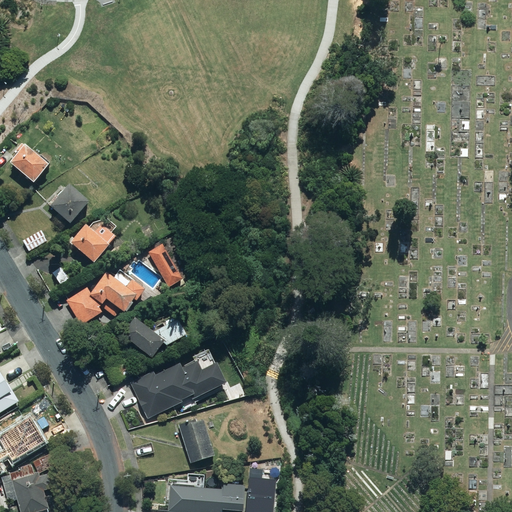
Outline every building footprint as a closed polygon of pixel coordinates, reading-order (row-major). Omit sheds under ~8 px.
[(57,163),(33,143),(31,146),(28,143),(20,151),(24,154),(16,163),(23,169),(25,168),(41,182),(57,163)] [(96,198),(76,180),(56,202),(76,220),(96,198)] [(101,229),(93,221),(77,240),(101,261),(117,242),(115,240),(120,234),(107,222),(101,229)] [(45,229),(26,240),(31,250),(51,240),(45,229)] [(92,287),(69,299),(86,324),(109,308),(118,316),(125,307),(131,311),(140,300),(139,299),(143,294),(145,295),(151,287),(138,276),(131,284),(116,271),(98,293),(92,287)] [(161,329),(142,314),(135,322),(138,325),(134,331),(143,338),(140,342),(158,356),(171,340),(173,343),(193,332),(185,316),(161,329)] [(159,368),(133,381),(151,418),(187,400),(186,397),(201,390),(203,394),(233,380),(223,361),(221,362),(213,346),(196,355),(198,359),(188,364),(186,361),(161,373),(159,368)] [(0,414),(23,401),(11,379),(4,368),(3,369),(0,364),(0,414)] [(0,470),(1,470),(0,468),(0,459),(9,455),(12,461),(46,441),(31,418),(0,436),(0,439),(6,449),(0,452),(0,470)] [(192,419),(181,423),(194,462),(219,454),(207,418),(193,423),(192,419)] [(53,506),(47,488),(53,487),(49,474),(43,476),(42,470),(15,478),(25,511),(30,511),(35,511),(51,511),(50,507),(53,506)] [(251,478),(247,511),(274,511),(278,481),(251,478)] [(158,510),(167,511),(178,511),(222,511),(223,509),(245,510),(246,494),(244,494),(245,483),(224,482),(223,489),(169,485),(167,504),(159,503),(158,510)]
